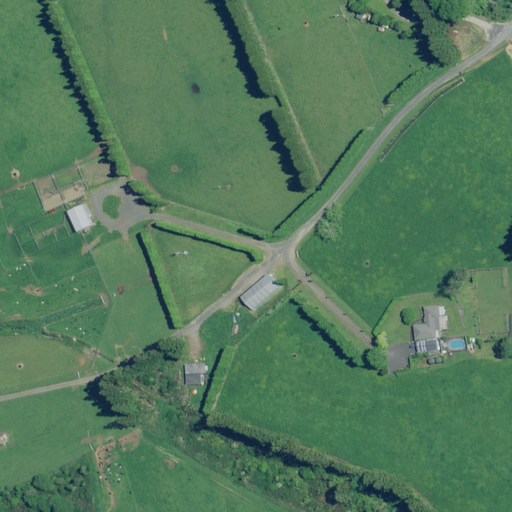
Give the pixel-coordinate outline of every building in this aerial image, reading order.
[(385,28),(389,29),(391,24),(371,16),(368,21),(379,25),(385,28)] [(94,225),(86,205),(71,211),(80,231),(94,225)] [(281,287),(270,275),(244,297),(254,310),(281,287)] [(438,338),(440,338),(439,330),(442,330),(441,327),(445,326),(445,323),(447,323),(446,306),(426,308),(427,324),(415,325),(417,340),(419,352),(439,349),(438,338)] [(205,384),(204,364),(187,364),(187,384),(205,384)]
